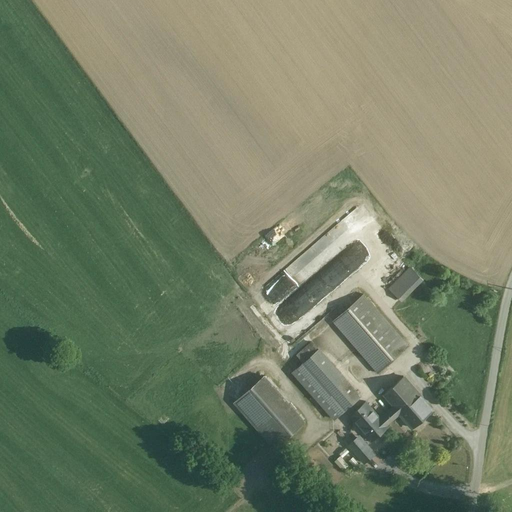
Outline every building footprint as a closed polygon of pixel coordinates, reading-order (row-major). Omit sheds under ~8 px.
[(304,223),(298,214),(272,232),(278,241),(304,223)] [(410,268),(398,280),(410,292),(422,280),(410,268)] [(401,301),(410,292),(398,280),(389,289),(401,301)] [(409,346),(363,294),(333,321),(339,328),(378,373),(409,346)] [(345,379),(312,342),(297,355),(303,362),(330,393),(345,379)] [(345,379),(330,393),(303,362),(293,372),(294,373),(335,419),(360,396),(345,379)] [(264,376),(258,381),(299,426),(305,421),(264,376)] [(416,391),(403,376),(383,394),(393,406),(380,418),(365,401),(350,415),(372,440),(382,431),(387,426),(386,425),(400,414),(399,413),(411,403),(407,399),(416,391)] [(299,426),(258,381),(242,395),(234,402),(275,448),(283,441),(299,426)] [(431,409),(416,391),(407,399),(411,403),(399,413),(400,414),(411,427),(424,416),(431,409)] [(334,431),(332,435),(339,440),(341,436),(334,431)] [(356,454),(364,463),(375,454),(359,436),(357,438),(364,446),(356,454)] [(357,438),(348,445),(356,454),(364,446),(357,438)] [(339,454),(342,458),(349,452),(345,448),(339,454)] [(340,456),(334,462),(342,471),(348,466),(340,456)] [(353,457),(348,461),(354,467),(358,464),(353,457)] [(301,461),(294,468),(302,477),(309,471),(301,461)]
